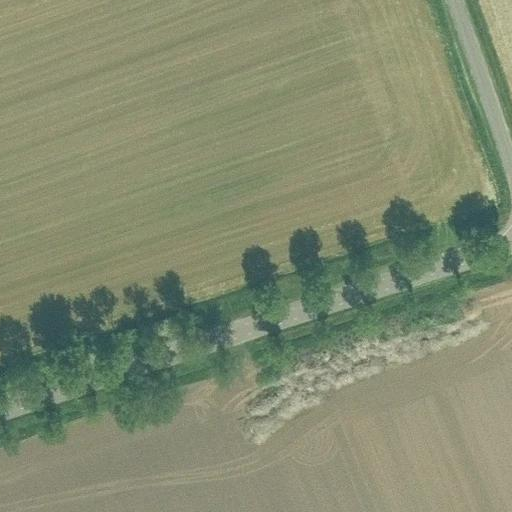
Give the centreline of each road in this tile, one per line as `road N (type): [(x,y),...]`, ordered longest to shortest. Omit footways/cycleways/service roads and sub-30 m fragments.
road 1 (tertiary): [(0,409),(511,243)]
road 2 (unclassified): [(511,175),(449,0)]
